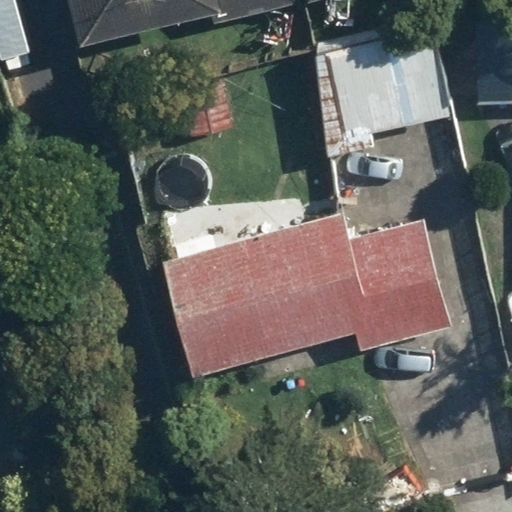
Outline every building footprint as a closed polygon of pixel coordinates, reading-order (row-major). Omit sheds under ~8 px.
[(231,0),(234,10),(272,0),(85,0),(94,31),(209,0),(231,0)] [(441,20),(317,43),(336,149),(375,141),(371,117),(456,102),(441,20)] [(227,69),(178,80),(190,134),(239,123),(227,69)] [(344,197),(163,246),(195,363),(356,319),(362,339),(453,315),(425,213),(353,233),(344,197)] [(88,511),(68,459),(10,482),(22,511),(88,511)]
